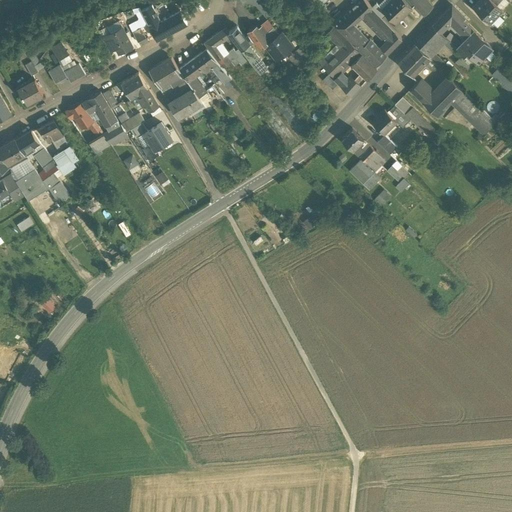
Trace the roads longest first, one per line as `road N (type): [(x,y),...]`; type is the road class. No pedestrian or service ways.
road 1 (secondary): [(0,442),(32,372),(86,302),(331,131),(450,0)]
road 2 (track): [(0,485),(511,445)]
road 3 (track): [(222,205),(356,456),(350,511)]
road 4 (residential): [(0,135),(191,33),(220,0)]
